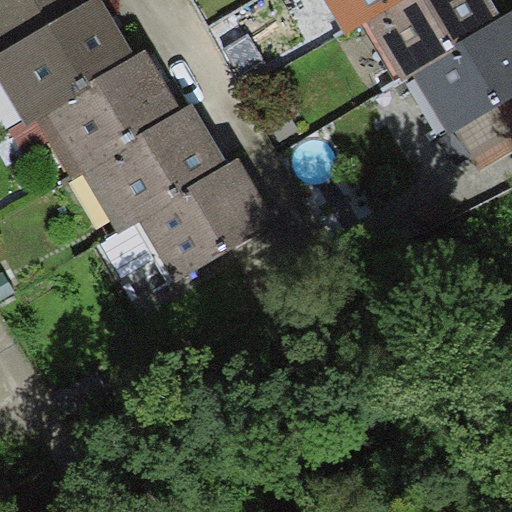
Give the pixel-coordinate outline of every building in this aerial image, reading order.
[(0,0),(0,33),(41,100),(47,97),(126,47),(97,0),(0,0)] [(347,0),(356,12),(364,7),(374,0),(347,0)] [(484,0),(374,0),(364,7),(402,66),(411,60),(491,10),(484,0)] [(511,15),(504,2),(491,10),(411,60),(447,118),(487,93),(511,77),(511,15)] [(84,156),(93,151),(171,101),(134,42),(126,47),(47,97),(84,156)] [(511,111),(511,77),(487,93),(503,117),(511,111)] [(132,211),(145,203),(216,157),(176,97),(171,101),(93,151),(132,211)] [(227,150),(216,157),(145,203),(184,264),(266,211),(227,150)]
